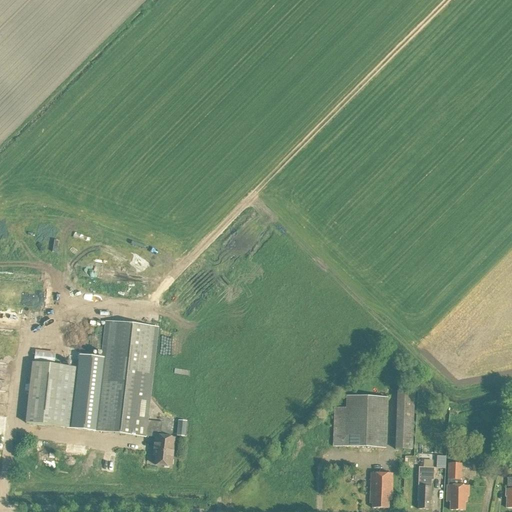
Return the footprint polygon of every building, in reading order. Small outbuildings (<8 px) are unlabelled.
[(148,399),(156,329),(107,324),(95,432),(146,438),(146,437),(156,438),(154,457),(156,457),(155,466),(171,468),(174,440),(160,438),(161,424),(147,422),(150,399),(148,399)] [(33,364),(26,424),(73,430),(80,369),(33,364)] [(397,390),(395,450),(411,451),(413,391),(397,390)] [(334,409),(333,448),(385,450),(387,399),(346,398),(346,410),(334,409)] [(187,422),(178,421),(176,437),(185,438),(187,422)] [(468,497),(469,487),(460,487),(461,465),(449,464),(448,486),(447,486),(446,502),(450,503),(450,511),(464,511),(464,503),(467,503),(467,497),(468,497)] [(418,468),(417,501),(418,502),(418,510),(429,511),(430,502),(431,501),(431,481),(433,481),(434,469),(418,468)] [(372,505),(372,509),(388,510),(388,501),(391,501),(392,475),(370,474),(369,505),(372,505)]
